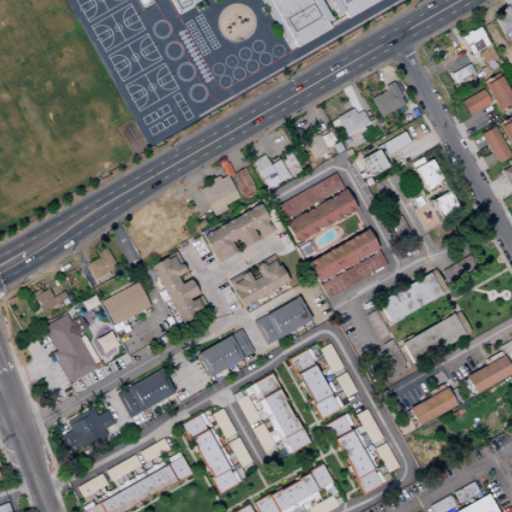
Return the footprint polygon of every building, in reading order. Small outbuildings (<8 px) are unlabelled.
[(188,0),(191,5),(177,13),(176,14),(167,0),(188,0)] [(267,0),(311,0),(328,28),(294,47),(267,0)] [(334,0),(376,0),(345,18),(334,0)] [(501,36),(511,30),(511,6),(501,12),(502,14),(492,19),(501,36)] [(477,51),(482,64),(493,59),(480,27),(460,35),(468,55),(477,51)] [(498,113),(511,104),(511,99),(499,76),(483,84),(498,113)] [(368,99),(378,117),(403,104),(391,82),(381,87),(383,91),(368,99)] [(459,101),(466,115),(489,103),(481,89),(459,101)] [(342,137),(367,126),(359,107),(334,118),(342,137)] [(511,153),(511,119),(499,125),(511,154),(511,153)] [(508,158),(494,126),(480,133),(493,164),(508,158)] [(316,134),(323,148),(333,143),(327,129),(316,134)] [(384,155),(408,144),(403,133),(379,143),(384,155)] [(310,159),(324,153),(315,134),(302,141),(310,159)] [(358,160),(367,176),(385,166),(376,150),(358,160)] [(264,189),(287,179),(278,160),(266,165),(262,156),(251,161),(264,189)] [(422,192),(440,183),(429,160),(411,168),(422,192)] [(511,160),(498,168),(511,197),(511,160)] [(253,192),(241,169),(229,175),(241,198),(253,192)] [(237,198),(224,174),(197,189),(211,217),(226,209),(223,205),(237,198)] [(273,207),(282,222),(342,189),(334,174),(273,207)] [(354,212),(345,192),(282,222),(291,241),(354,212)] [(428,201),(440,222),(457,213),(445,192),(428,201)] [(199,234),(213,263),(234,253),(229,242),(237,238),(241,247),(257,239),(271,232),(258,205),(199,234)] [(304,263),(314,283),(376,249),(365,230),(304,263)] [(115,272),(102,246),(94,250),(97,258),(84,264),(93,283),(115,272)] [(147,266),(178,324),(205,309),(188,279),(178,285),(174,277),(184,272),(173,252),(147,266)] [(474,268),(468,255),(438,271),(445,283),(474,268)] [(240,307),(286,284),(273,259),(253,269),(257,276),(250,280),(247,273),(228,283),(240,307)] [(445,292),(433,270),(375,301),(386,323),(445,292)] [(110,325),(147,308),(136,283),(98,301),(110,325)] [(38,312),(65,301),(62,292),(49,297),(46,288),(31,294),(38,312)] [(308,323),(297,298),(251,320),(262,344),(308,323)] [(384,336),(374,311),(364,315),(374,340),(384,336)] [(468,333),(457,312),(398,341),(409,363),(468,333)] [(51,353),(65,383),(93,369),(76,334),(85,330),(78,316),(67,321),(64,315),(41,327),(53,352),(51,353)] [(193,352),(204,376),(251,355),(240,331),(193,352)] [(115,346),(108,332),(93,339),(100,353),(115,346)] [(507,366),(511,363),(511,337),(496,347),(507,366)] [(403,368),(391,340),(381,344),(393,372),(403,368)] [(340,368),(327,344),(316,350),(329,373),(340,368)] [(288,358),(316,420),(340,409),(333,394),(332,394),(327,382),(321,385),(311,364),(314,362),(308,349),(288,358)] [(462,376),(471,394),(510,374),(501,356),(462,376)] [(171,394),(158,370),(115,393),(128,417),(171,394)] [(333,377),(341,397),(352,393),(345,373),(333,377)] [(304,446),(271,374),(240,389),(244,396),(234,401),(245,425),(264,416),(270,431),(265,433),(261,425),(250,430),(261,454),(278,446),(282,455),(304,446)] [(405,407),(413,426),(453,408),(445,389),(405,407)] [(232,433),(219,409),(209,414),(222,439),(232,433)] [(106,410),(94,416),(92,412),(76,419),(75,416),(63,422),(68,431),(57,437),(66,454),(105,435),(101,429),(112,424),(106,410)] [(230,469),(201,413),(180,424),(216,494),(238,483),(231,469),(230,469)] [(326,422),(356,495),(379,485),(356,429),(350,431),(343,415),(326,422)] [(247,463),(238,438),(226,442),(236,468),(247,463)] [(395,468),(382,444),(372,449),(385,473),(395,468)] [(117,511),(189,477),(177,453),(165,459),(169,466),(80,509),(81,511),(117,511)] [(251,504),(255,511),(286,511),(316,496),(313,490),(328,481),(320,466),(251,504)] [(104,484),(99,474),(82,483),(87,494),(104,484)] [(456,504),(477,493),(471,482),(450,493),(456,504)] [(494,511),(485,495),(452,511),(494,511)] [(324,511),(335,506),(329,496),(305,509),(306,511),(324,511)] [(0,511),(0,504),(7,502),(10,511),(0,511)]
